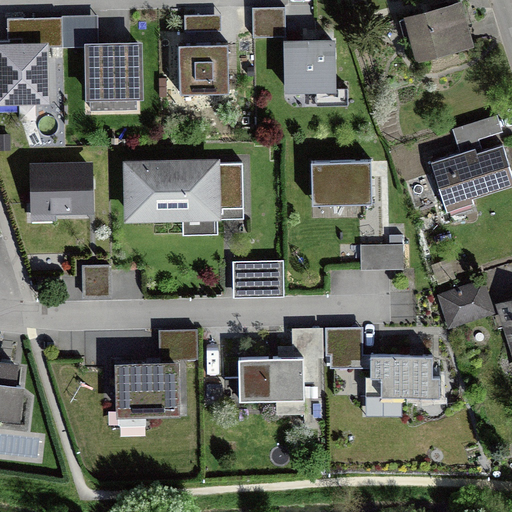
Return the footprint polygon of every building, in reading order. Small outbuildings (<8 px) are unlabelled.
[(458,0),(405,16),(418,59),(470,43),(458,0)] [(287,10),(259,9),(259,39),(286,39),(287,10)] [(217,17),(187,16),(187,31),(217,32),(217,17)] [(62,20),(14,21),(15,46),(2,47),(4,99),(55,97),(54,42),(63,41),(62,20)] [(335,41),(286,39),(284,88),(333,90),(335,41)] [(138,43),(88,44),(89,94),(138,94),(138,43)] [(229,44),(179,44),(179,90),(229,90),(229,44)] [(460,152),(432,161),(449,214),(474,207),(471,197),(511,184),(511,177),(493,116),(452,129),(460,152)] [(371,158),(310,161),(312,204),(373,202),(371,158)] [(89,165),(35,166),(36,202),(52,202),(53,211),(90,210),(89,165)] [(241,165),(129,166),(129,215),(241,214),(241,165)] [(402,242),(360,243),(361,270),(403,269),(402,242)] [(282,262),(235,262),(235,290),(282,291),(282,262)] [(109,264),(84,264),(85,294),(109,294),(109,264)] [(480,280),(444,292),(451,314),(487,303),(480,280)] [(511,297),(497,303),(511,342),(511,297)] [(334,365),(363,365),(363,327),(349,327),(334,327),(334,365)] [(302,354),(237,356),(238,405),(303,404),(302,354)] [(371,354),(371,376),(382,376),(382,395),(441,395),(441,373),(433,373),(433,354),(418,354),(371,354)] [(177,359),(110,362),(112,421),(179,419),(177,359)] [(0,416),(15,418),(22,363),(0,360),(0,416)]
